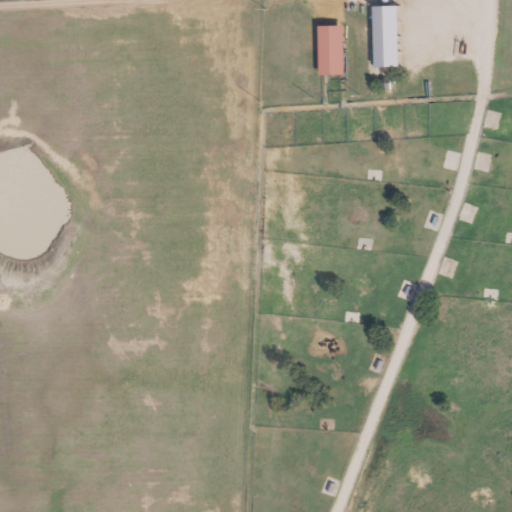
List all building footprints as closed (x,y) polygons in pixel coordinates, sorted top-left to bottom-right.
[(376,66),(376,5),(400,5),(400,66),(376,66)] [(346,73),(321,73),(321,25),(346,25),(346,73)] [(489,155),(484,171),(471,167),(476,151),(489,155)] [(421,226),(427,209),(440,214),(434,230),(421,226)] [(449,277),(436,272),(441,256),(455,261),(449,277)] [(407,292),(404,299),(395,294),(402,280),(406,282),(402,289),(407,292)] [(494,299),(480,299),(480,287),(494,287),(494,299)]
